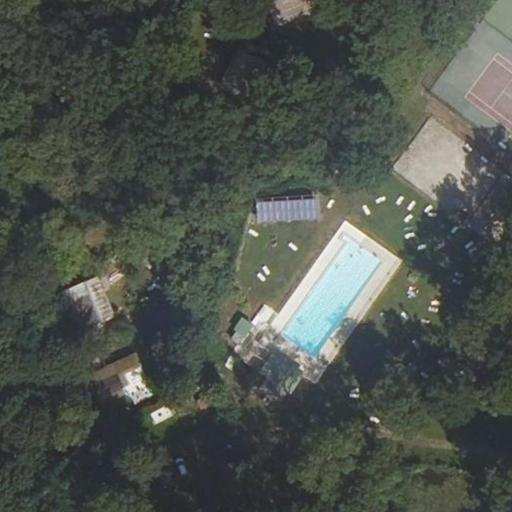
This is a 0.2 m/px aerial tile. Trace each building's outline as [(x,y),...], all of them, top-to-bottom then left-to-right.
[(392,166),(462,222),(502,173),(431,117),(392,166)] [(318,221),(317,198),(257,201),(257,223),(318,221)] [(118,318),(100,275),(68,288),(87,331),(118,318)] [(251,323),(242,317),(232,332),(234,334),(230,340),(237,344),(239,346),(253,325),(251,323)] [(158,393),(138,347),(83,370),(102,416),(158,393)] [(306,373),(273,351),(258,372),(269,379),(287,392),(291,395),(303,377),(306,373)] [(277,405),(287,392),(269,379),(260,393),(277,405)]
